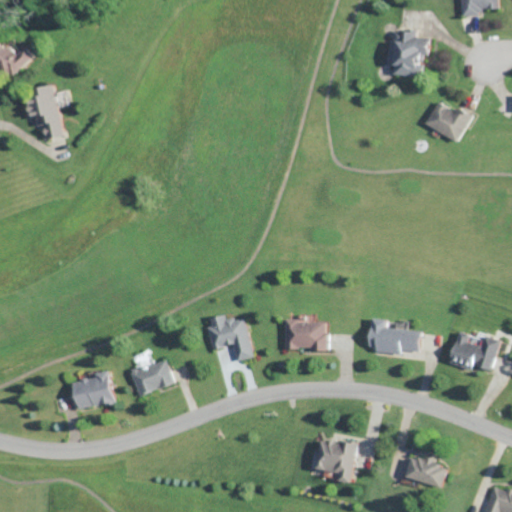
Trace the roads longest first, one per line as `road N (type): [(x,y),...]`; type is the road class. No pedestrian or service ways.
road 1 (residential): [(0,441),(93,447),(284,397),(335,394),(418,405),(511,438),(489,61)]
road 2 (residential): [(0,120),(158,76),(211,0)]
